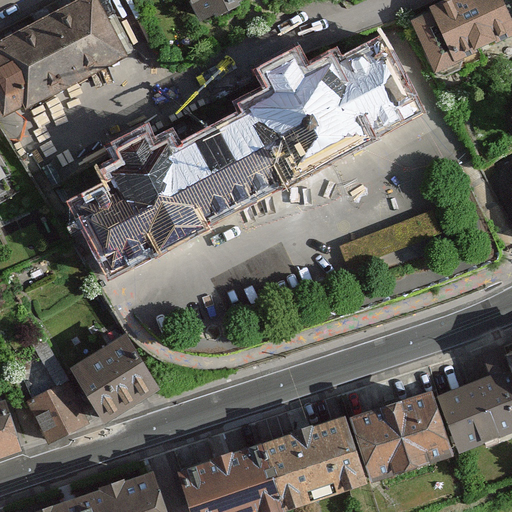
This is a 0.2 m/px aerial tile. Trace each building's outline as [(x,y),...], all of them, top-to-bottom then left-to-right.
[(0,107),(6,119),(127,53),(97,0),(71,0),(0,38),(0,107)] [(254,0),(188,0),(200,27),(256,4),(254,0)] [(511,25),(499,0),(436,0),(425,6),(454,65),(511,35),(511,25)] [(415,118),(375,36),(305,71),(295,51),(253,72),(263,92),(235,106),(241,118),(170,152),(165,141),(149,148),(142,132),(103,151),(108,162),(90,171),(97,185),(66,200),(101,271),(415,118)] [(0,189),(14,182),(0,156),(0,189)] [(155,389),(125,337),(66,370),(97,423),(155,389)] [(511,348),(496,355),(505,374),(511,389),(511,348)] [(511,406),(499,374),(436,399),(458,454),(511,433),(511,406)] [(68,382),(28,403),(48,443),(89,423),(68,382)] [(364,484),(448,457),(426,393),(346,421),(364,484)] [(2,404),(0,404),(0,456),(18,450),(2,404)] [(359,486),(337,419),(253,448),(274,511),(276,511),(281,511),(359,486)] [(182,511),(274,511),(253,448),(170,476),(182,511)] [(160,511),(148,475),(38,511),(160,511)]
